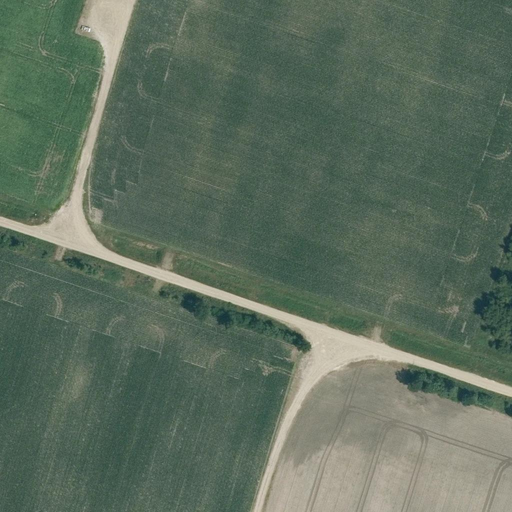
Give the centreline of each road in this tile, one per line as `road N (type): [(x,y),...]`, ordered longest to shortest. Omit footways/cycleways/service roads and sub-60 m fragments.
road 1 (track): [(511,387),(0,218)]
road 2 (track): [(235,0),(139,264)]
road 3 (track): [(272,511),(324,325)]
